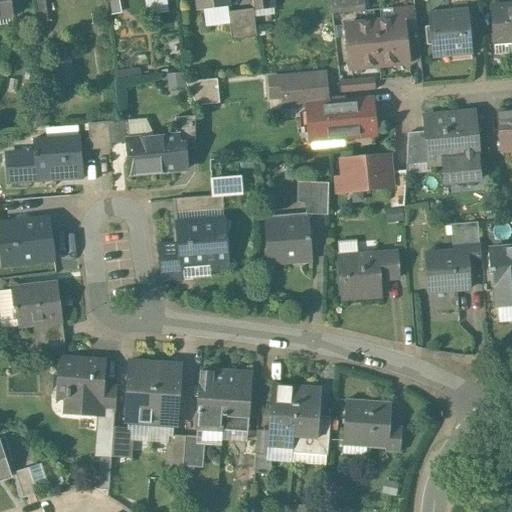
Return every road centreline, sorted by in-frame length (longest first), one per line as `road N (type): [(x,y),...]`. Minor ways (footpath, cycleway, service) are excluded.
road 1 (residential): [(482,419),(444,383),(386,356),(154,316)]
road 2 (residential): [(154,316),(138,216),(111,206),(89,222),(103,315),(129,326)]
road 3 (residential): [(511,85),(404,93),(402,138)]
